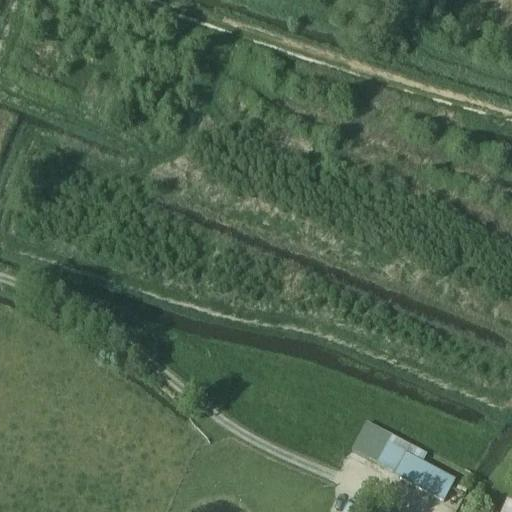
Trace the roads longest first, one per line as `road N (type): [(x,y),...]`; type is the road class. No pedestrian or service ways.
road 1 (track): [(511,323),(170,176),(165,165),(199,122),(245,35),(138,0)]
road 2 (track): [(245,35),(511,122)]
